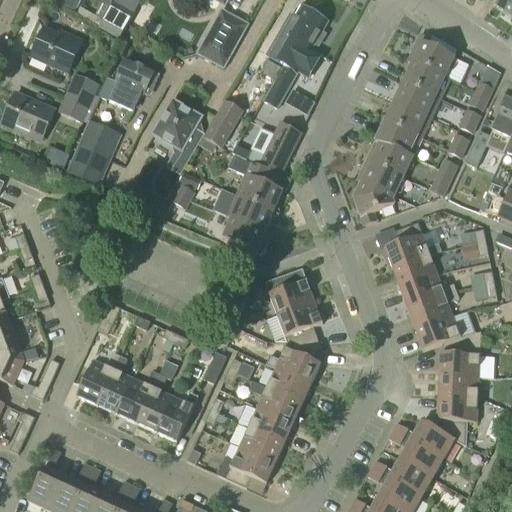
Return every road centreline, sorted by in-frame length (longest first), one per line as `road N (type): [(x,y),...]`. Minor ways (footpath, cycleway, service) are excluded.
road 1 (residential): [(394,7),(314,170),(387,361),(383,382),(306,511)]
road 2 (residential): [(257,511),(204,489),(171,488),(66,440),(47,418)]
road 3 (residential): [(511,61),(420,3),(394,7)]
